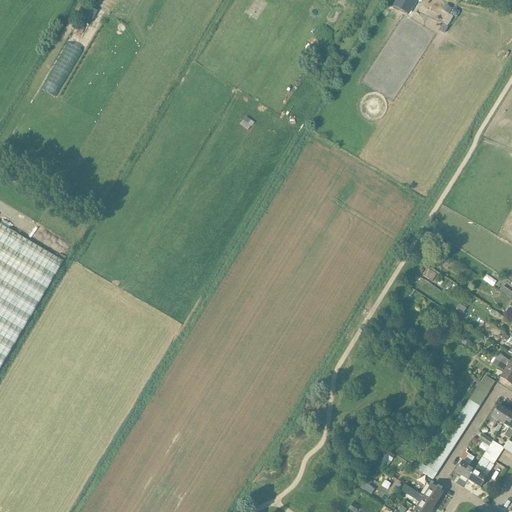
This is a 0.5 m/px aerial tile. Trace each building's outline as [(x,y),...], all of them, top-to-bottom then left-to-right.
[(417,0),(395,0),(392,6),(408,15),(417,0)] [(90,24),(98,12),(90,7),(83,19),(90,24)] [(313,60),(319,50),(311,45),(305,55),(313,60)] [(66,189),(60,200),(66,203),(72,193),(66,189)] [(0,369),(63,262),(0,225),(0,369)] [(454,285),(452,287),(454,289),(453,290),(460,294),(462,291),(454,285)] [(511,292),(503,286),(499,291),(511,299),(511,298),(511,292)] [(410,288),(405,294),(410,298),(415,291),(410,288)] [(489,326),(484,323),(481,328),(486,332),(489,326)] [(501,339),(508,343),(511,346),(511,345),(511,338),(510,337),(509,337),(504,334),(501,339)] [(495,359),(511,370),(511,359),(510,362),(503,357),(503,356),(499,354),(495,359)] [(500,378),(503,380),(511,386),(511,384),(511,370),(495,359),(491,365),(496,368),(497,367),(504,372),(500,378)] [(484,382),(493,388),(496,384),(487,377),(484,382)] [(480,387),(490,393),(493,388),(484,382),(480,387)] [(477,392),(487,398),(490,393),(480,387),(477,392)] [(474,397),(483,403),(487,398),(477,392),(474,397)] [(471,401),(480,408),(483,403),(474,397),(471,401)] [(468,406),(477,412),(480,408),(471,401),(468,406)] [(464,411),(474,417),(477,412),(468,406),(464,411)] [(498,406),(493,414),(491,417),(492,418),(487,425),(493,429),(498,421),(503,425),(510,414),(498,406)] [(461,416),(471,422),(474,417),(464,411),(461,416)] [(508,428),(503,436),(509,440),(511,435),(511,414),(510,414),(503,425),(508,428)] [(458,421),(468,427),(471,422),(461,416),(458,421)] [(455,425),(464,431),(468,427),(458,421),(455,425)] [(451,430),(461,436),(464,431),(455,425),(451,430)] [(449,435),(458,441),(461,436),(451,430),(449,435)] [(478,439),(489,447),(492,441),(481,434),(478,439)] [(445,440),(455,446),(458,441),(449,435),(445,440)] [(442,445),(452,451),(455,446),(445,440),(442,445)] [(504,449),(492,441),(489,447),(500,454),(504,449)] [(439,449),(449,455),(452,451),(442,445),(439,449)] [(475,469),(467,481),(479,488),(487,477),(486,476),(482,474),(489,463),(492,466),(496,459),(500,454),(489,447),(481,459),(475,469)] [(436,454),(445,460),(449,455),(439,449),(436,454)] [(385,450),(376,464),(384,469),(389,461),(391,462),(395,456),(385,450)] [(463,461),(461,465),(455,473),(467,481),(475,469),(474,469),(470,466),(474,458),(466,453),(467,451),(466,450),(461,458),(465,460),(464,462),(463,461)] [(432,459),(442,465),(445,460),(436,454),(432,459)] [(442,465),(432,459),(429,464),(439,470),(442,465)] [(439,470),(429,464),(426,468),(436,475),(439,470)] [(436,475),(426,468),(423,473),(433,479),(436,475)] [(364,483),(361,489),(371,495),(375,490),(364,483)] [(415,484),(411,489),(417,493),(420,487),(415,484)] [(431,486),(423,497),(435,505),(442,493),(431,486)] [(417,493),(411,489),(408,495),(413,498),(417,493)] [(416,508),(422,511),(430,511),(435,505),(423,497),(416,508)] [(355,511),(359,507),(352,503),(348,509),(352,511),(355,511)]
